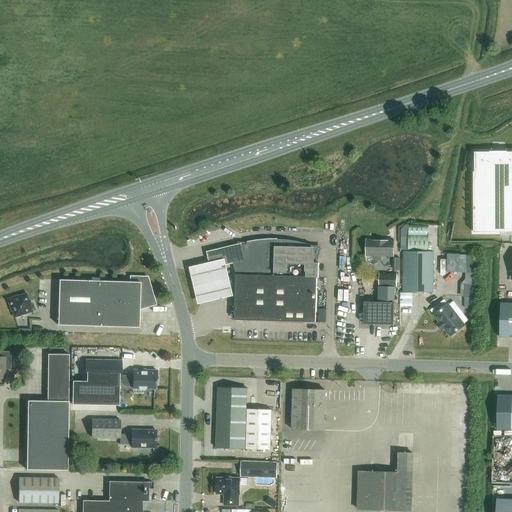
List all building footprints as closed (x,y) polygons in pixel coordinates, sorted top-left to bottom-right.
[(493,151),(490,151),(490,152),(475,152),(475,172),(474,172),(474,232),(511,232),(511,151),(507,152),(507,151),(504,151),(504,152),(493,152),(493,151)] [(220,248),(220,249),(207,252),(211,269),(233,263),(236,275),(234,320),(316,323),(317,278),(318,278),(320,263),(319,263),(321,249),(307,244),(297,241),(287,240),(277,239),(267,239),(257,240),(247,242),(220,248)] [(366,255),(393,256),(393,240),(367,240),(366,255)] [(433,292),(433,252),(403,252),(403,292),(433,292)] [(474,301),(474,253),(446,253),(446,269),(462,269),(462,296),(465,296),(465,301),(474,301)] [(397,274),(379,274),(379,286),(396,287),(397,274)] [(130,282),(59,280),(58,325),(139,327),(139,308),(144,307),(144,308),(149,306),(149,305),(154,304),(147,278),(146,278),(130,278),(130,282)] [(14,317),(32,311),(26,294),(17,297),(17,296),(7,299),(11,311),(12,311),(14,317)] [(362,302),(362,324),(392,325),(393,302),(362,302)] [(511,337),(511,303),(500,303),(499,337),(511,337)] [(442,332),(445,329),(450,336),(464,325),(448,304),(434,315),(439,321),(436,324),(442,332)] [(11,366),(11,352),(0,351),(0,378),(4,379),(4,366),(11,366)] [(48,354),(47,401),(27,401),(27,470),(68,470),(68,402),(69,355),(48,354)] [(133,376),(121,376),(121,361),(85,360),(85,380),(85,381),(72,381),(71,405),(118,406),(119,381),(120,381),(120,383),(123,387),(133,387),(133,389),(139,389),(140,390),(144,390),(146,389),(154,389),(155,389),(155,382),(156,382),(157,370),(133,370),(133,376)] [(246,449),(247,409),(248,388),(219,387),(217,448),(246,449)] [(324,431),(325,390),(293,389),(292,430),(324,431)] [(511,395),(498,395),(497,429),(511,429),(511,395)] [(257,450),(270,450),(271,410),(247,409),(246,449),(257,450)] [(120,420),(92,420),(92,438),(120,438),(120,434),(120,420)] [(156,430),(132,430),(132,434),(132,445),(131,448),(154,448),(154,440),(156,440),(156,430)] [(120,438),(119,445),(132,445),(132,434),(120,434),(120,438)] [(411,511),(413,453),(398,453),(397,473),(359,472),(358,510),(411,511)] [(276,462),(240,461),(239,476),(275,478),(276,462)] [(240,495),(240,478),(232,478),(232,477),(227,477),(227,478),(217,478),(216,494),(224,494),(224,506),(239,506),(239,495),(240,495)] [(18,503),(58,503),(59,478),(19,478),(18,503)] [(108,501),(142,502),(148,502),(149,482),(109,481),(108,501)] [(511,511),(511,499),(497,499),(496,511),(511,511)] [(81,500),(81,511),(142,511),(142,502),(108,501),(82,500),(81,500)]
